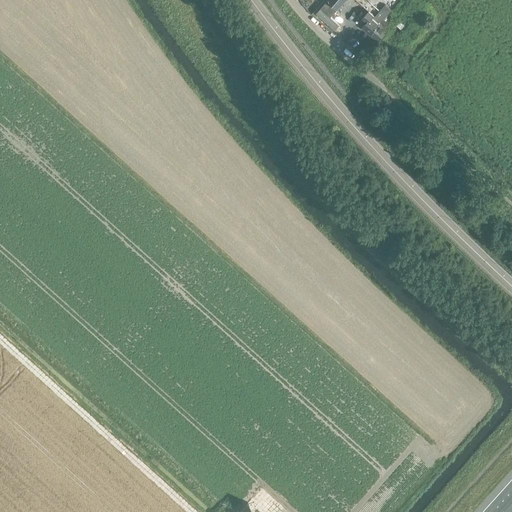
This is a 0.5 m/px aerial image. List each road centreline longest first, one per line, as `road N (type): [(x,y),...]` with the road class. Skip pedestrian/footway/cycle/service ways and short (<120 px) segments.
road 1 (tertiary): [(511,287),(375,154),(251,0)]
road 2 (track): [(0,336),(195,511)]
